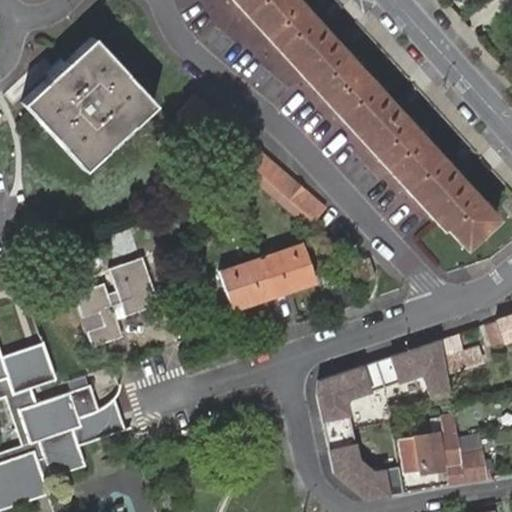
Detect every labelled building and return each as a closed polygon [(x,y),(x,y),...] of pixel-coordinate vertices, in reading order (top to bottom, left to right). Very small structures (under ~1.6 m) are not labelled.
[(231,0),(243,12),(246,9),(277,43),(273,45),(310,86),(313,83),(338,110),(336,113),(372,154),(376,152),(406,184),(403,187),(439,226),(443,224),(463,246),(496,216),(297,0),(231,0)] [(246,9),(243,12),(273,45),(277,43),(246,9)] [(24,101),(87,169),(157,103),(95,35),(24,101)] [(310,86),(336,113),(338,110),(313,83),(310,86)] [(193,96),(177,118),(314,224),(332,202),(193,96)] [(372,154),(403,187),(406,184),(376,152),(372,154)] [(96,320),(100,333),(127,323),(116,295),(124,292),(126,299),(160,286),(143,242),(110,255),(118,277),(110,280),(106,268),(79,278),(90,306),(102,302),(107,316),(96,320)] [(226,269),(239,306),(313,281),(300,243),(226,269)] [(376,278),(368,258),(350,264),(358,284),(376,278)] [(511,311),(482,321),(489,345),(511,337),(511,311)] [(0,507),(52,486),(39,455),(47,452),(51,462),(86,448),(81,436),(135,414),(121,382),(113,392),(104,370),(65,384),(34,396),(28,379),(53,369),(40,335),(0,350),(0,507)] [(447,375),(440,335),(319,374),(317,389),(332,467),(365,492),(384,489),(403,486),(400,460),(373,463),(372,464),(357,452),(345,394),(399,377),(425,368),(433,393),(450,390),(447,375)] [(451,369),(478,361),(473,346),(448,352),(451,369)] [(456,425),(454,414),(439,415),(441,428),(456,425)] [(447,464),(450,480),(465,478),(460,451),(458,438),(456,425),(441,428),(417,431),(417,434),(401,437),(406,468),(421,466),(422,467),(439,466),(447,464)] [(480,448),(477,435),(458,438),(460,451),(480,448)] [(460,451),(465,478),(484,475),(480,448),(460,451)] [(441,481),(450,480),(447,464),(439,466),(441,481)]
